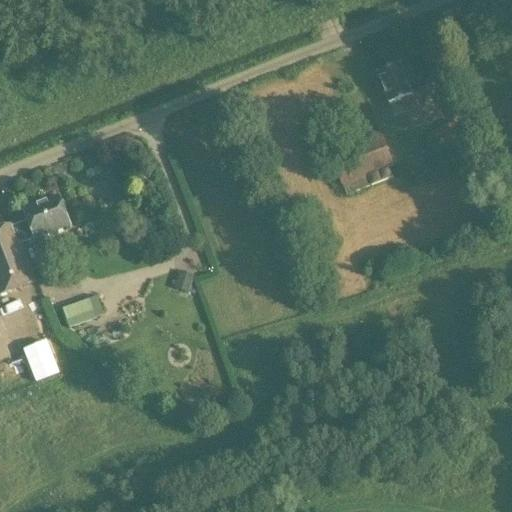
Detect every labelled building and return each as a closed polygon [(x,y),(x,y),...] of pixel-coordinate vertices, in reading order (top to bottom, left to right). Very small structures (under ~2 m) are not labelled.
[(384,105),(392,102),(396,114),(424,104),(418,88),(409,91),(398,62),(372,72),(384,105)] [(325,156),(338,187),(391,164),(378,134),(325,156)] [(21,246),(34,241),(37,240),(38,241),(69,229),(57,198),(23,211),(27,222),(10,229),(9,226),(0,229),(0,299),(36,285),(21,246)] [(194,277),(180,272),(175,289),(189,293),(194,277)] [(96,295),(60,309),(68,329),(104,315),(96,295)] [(46,343),(24,352),(36,384),(59,375),(46,343)]
